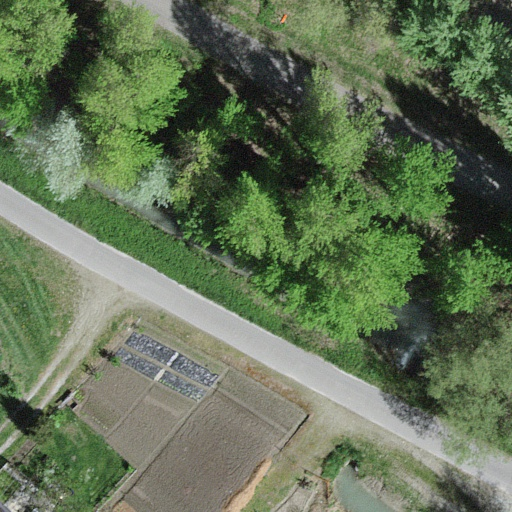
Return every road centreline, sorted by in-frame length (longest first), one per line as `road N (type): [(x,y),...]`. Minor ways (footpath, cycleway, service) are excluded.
road 1 (track): [(511,477),(0,193)]
road 2 (track): [(159,0),(511,193)]
